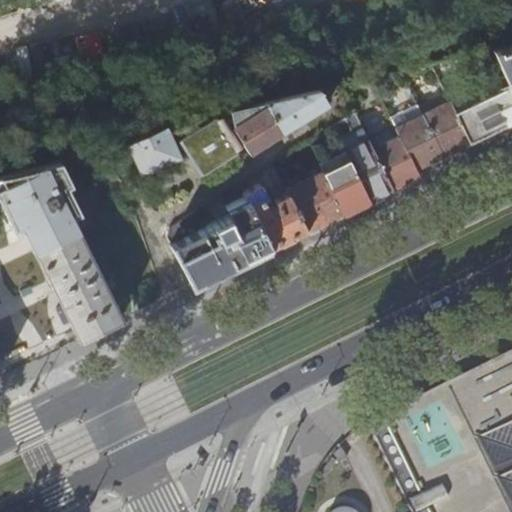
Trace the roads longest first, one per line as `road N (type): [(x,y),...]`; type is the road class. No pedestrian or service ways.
road 1 (primary): [(511,188),(101,391)]
road 2 (primary): [(248,401),(511,271)]
road 3 (primary): [(136,461),(248,401)]
